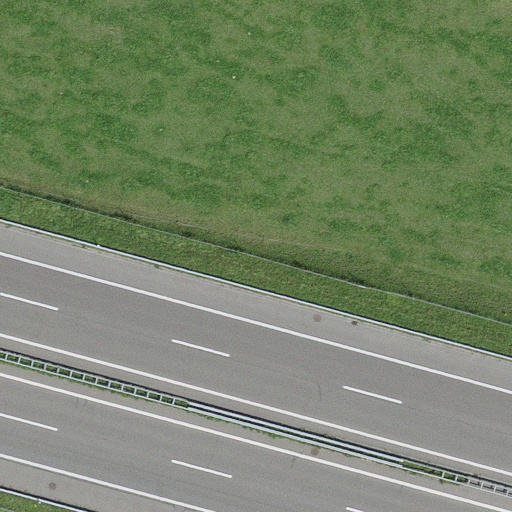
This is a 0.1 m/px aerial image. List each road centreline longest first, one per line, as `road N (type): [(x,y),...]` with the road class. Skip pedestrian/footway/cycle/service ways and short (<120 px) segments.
road 1 (motorway): [(511,435),(0,298)]
road 2 (motorway): [(0,418),(345,511)]
